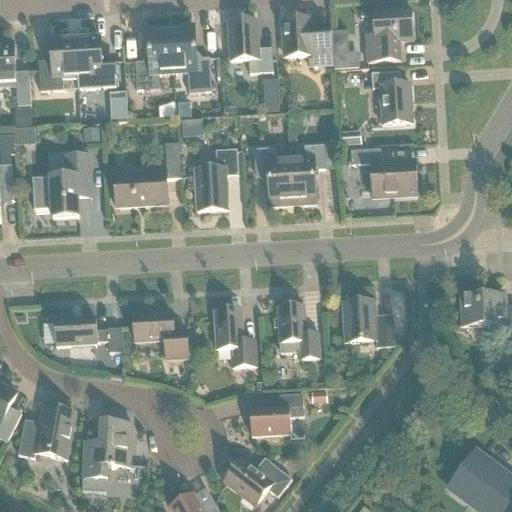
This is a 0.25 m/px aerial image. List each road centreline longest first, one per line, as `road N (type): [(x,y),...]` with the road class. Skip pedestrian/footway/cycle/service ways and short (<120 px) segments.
road 1 (unclassified): [(0,270),(420,247),(458,233)]
road 2 (residential): [(160,401),(35,373),(11,355),(0,328)]
road 3 (residential): [(160,401),(159,439),(168,459),(185,467),(202,464),(213,448),(211,428),(198,414)]
road 4 (unclassified): [(458,233),(471,216),(484,154),(511,108)]
